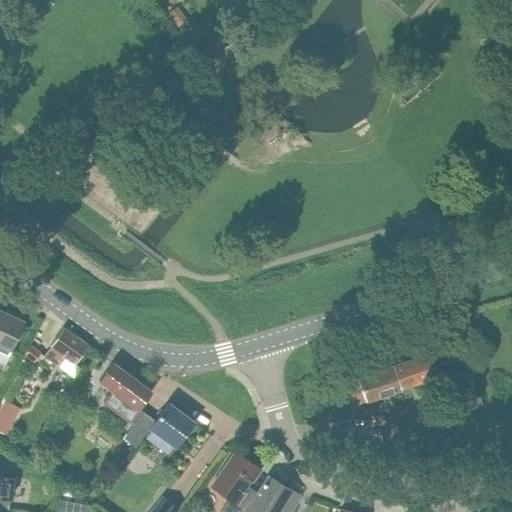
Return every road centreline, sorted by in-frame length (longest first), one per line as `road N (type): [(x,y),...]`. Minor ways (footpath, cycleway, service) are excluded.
road 1 (tertiary): [(0,258),(136,353),(194,362),(259,345)]
road 2 (unclassified): [(460,487),(302,467),(284,437),(259,345)]
road 3 (tertiary): [(259,345),(511,265)]
